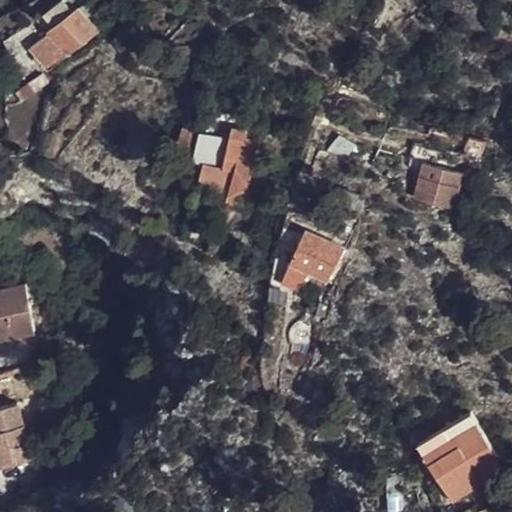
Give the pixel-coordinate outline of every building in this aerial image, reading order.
[(52,26),(72,12),(63,0),(55,0),(41,11),(52,26)] [(52,26),(50,29),(68,53),(96,33),(79,8),(72,12),(52,26)] [(68,53),(50,29),(28,44),(46,68),(68,53)] [(16,88),(23,97),(45,82),(38,72),(16,88)] [(192,131),(184,126),(178,141),(188,144),(192,131)] [(243,127),(230,126),(228,146),(227,171),(226,194),(234,194),(234,189),(239,189),(240,170),(253,171),(254,147),(241,146),(243,127)] [(241,146),(254,147),(255,127),(243,127),(241,146)] [(0,135),(0,151),(12,149),(10,134),(0,135)] [(464,138),(460,161),(477,167),(483,144),(464,138)] [(227,171),(228,146),(199,144),(198,169),(216,170),(227,171)] [(442,154),(425,149),(422,161),(439,167),(442,154)] [(439,167),(422,161),(410,197),(450,210),(461,174),(439,167)] [(227,171),(216,170),(216,175),(202,174),(201,192),(226,194),(227,171)] [(234,189),(234,194),(251,195),(253,171),(240,170),(239,189),(234,189)] [(346,244),(308,226),(292,263),(310,271),(330,280),(346,244)] [(310,271),(292,263),(282,283),(301,292),(310,271)] [(28,285),(0,290),(0,337),(37,331),(28,285)] [(20,404),(0,408),(0,430),(25,424),(20,404)] [(491,456),(470,420),(417,452),(447,502),(477,483),(469,469),(491,456)] [(0,430),(0,468),(34,460),(25,424),(0,430)] [(488,502),(509,489),(491,456),(469,469),(477,483),(488,502)]
